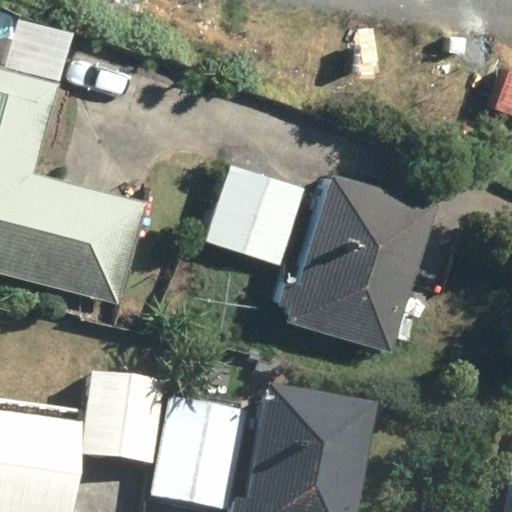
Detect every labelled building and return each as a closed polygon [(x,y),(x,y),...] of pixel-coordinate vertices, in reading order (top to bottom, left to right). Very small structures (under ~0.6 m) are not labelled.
[(319,0),(257,0),(252,11),(300,37),(319,0)] [(511,19),(511,0),(397,0),(363,73),(465,121),(511,19)] [(24,169),(42,92),(58,27),(8,15),(0,48),(0,272),(107,298),(131,195),(24,169)] [(305,180),(230,155),(204,236),(278,260),(305,180)] [(376,175),(332,161),(300,268),(281,262),(267,309),(409,352),(424,302),(410,298),(421,259),(447,267),(461,223),(370,195),(376,175)] [(83,406),(80,455),(157,461),(161,399),(163,371),(86,365),(83,406)] [(359,511),(377,400),(265,382),(243,511),(359,511)] [(161,399),(157,461),(153,504),(236,510),(243,405),(161,399)] [(0,400),(0,511),(75,511),(80,455),(83,406),(0,400)]
